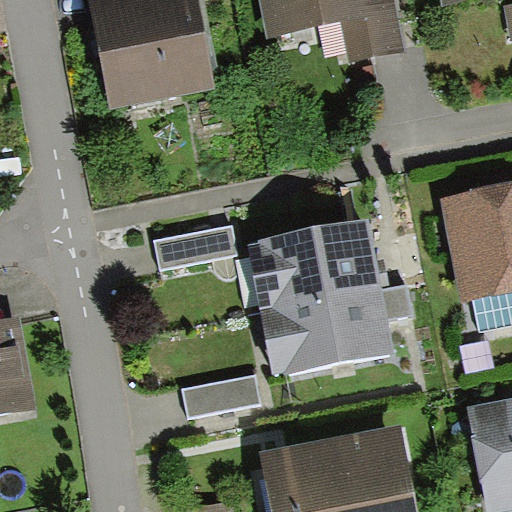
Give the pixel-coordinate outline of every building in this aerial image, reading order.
[(227,0),(92,0),(116,103),(244,75),(227,0)] [(398,0),(273,0),(278,31),(400,10),(398,0)] [(511,312),(511,189),(423,206),(442,324),(511,312)] [(241,324),(376,303),(367,240),(231,262),(241,324)] [(376,303),(241,324),(252,389),(385,368),(376,303)] [(21,310),(0,313),(0,432),(41,426),(21,310)] [(276,504),(441,467),(424,396),(259,434),(276,504)] [(511,511),(511,406),(471,414),(487,511),(511,511)] [(450,511),(441,467),(276,504),(277,511),(450,511)]
